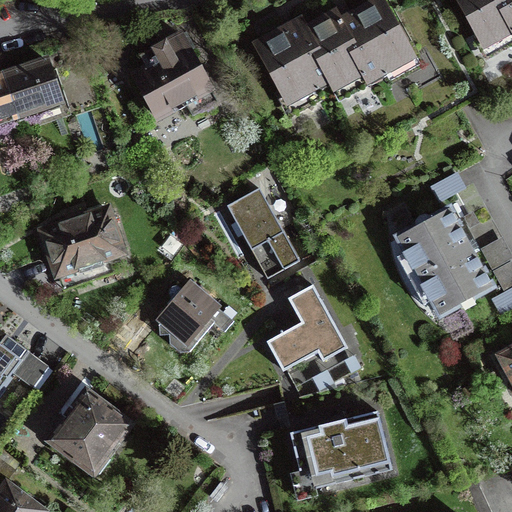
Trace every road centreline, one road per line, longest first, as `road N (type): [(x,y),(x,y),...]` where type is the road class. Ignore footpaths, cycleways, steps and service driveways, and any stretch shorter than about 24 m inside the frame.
road 1 (residential): [(0,287),(242,465),(251,511)]
road 2 (residential): [(145,0),(0,29)]
